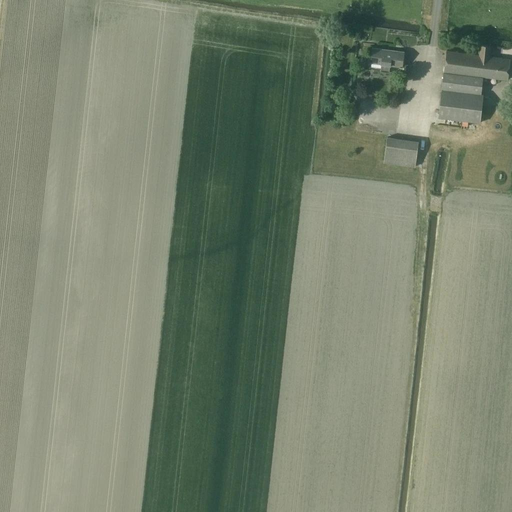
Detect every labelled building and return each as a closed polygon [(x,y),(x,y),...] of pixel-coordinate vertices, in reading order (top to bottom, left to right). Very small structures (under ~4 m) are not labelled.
[(447,51),(445,72),(484,76),(509,79),(511,59),(490,57),(491,46),(481,45),(480,55),(447,51)] [(383,64),(381,71),(390,72),(391,65),(403,66),(405,51),(374,47),(372,62),(383,64)] [(445,72),(443,88),(482,93),(484,76),(445,72)] [(443,88),(439,116),(481,122),(484,93),(482,93),(443,88)] [(384,162),(416,166),(416,163),(419,141),(388,137),(384,162)]
